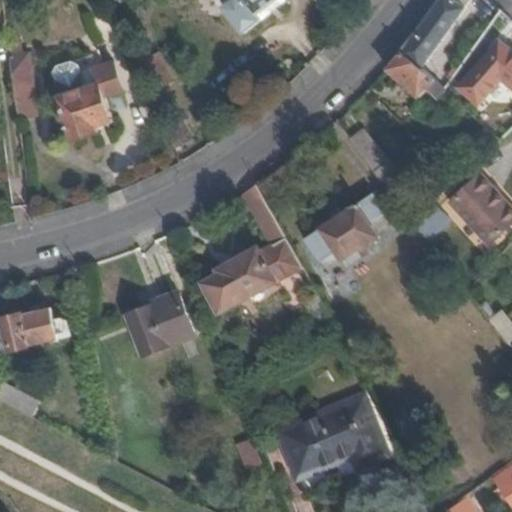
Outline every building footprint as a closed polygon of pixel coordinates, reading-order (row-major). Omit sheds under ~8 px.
[(261,17),(280,0),(236,0),(226,10),(248,36),(264,22),(261,17)] [(424,69),(473,0),(442,0),(435,11),(405,52),(424,69)] [(511,50),(501,41),(461,84),(482,103),(505,77),(511,82),(511,50)] [(436,81),(424,69),(405,52),(390,69),(421,99),(428,90),(436,81)] [(10,55),(19,118),(39,116),(31,54),(10,55)] [(160,55),(143,62),(156,89),(172,81),(160,55)] [(64,98),(75,141),(100,135),(99,130),(115,126),(107,95),(123,91),(116,65),(84,73),(82,66),(76,62),(62,65),(60,72),(62,79),(59,79),(64,98)] [(445,89),(436,81),(428,90),(440,101),(448,92),(445,89)] [(367,133),(354,142),(389,187),(398,199),(410,189),(367,133)] [(511,222),(511,202),(484,174),(453,202),(492,242),(511,222)] [(307,268),(260,185),(243,195),(273,248),(262,253),(260,249),(218,271),(221,276),(207,284),(221,312),(307,268)] [(417,223),(415,221),(398,199),(389,187),(309,240),(323,263),(340,253),(346,262),(362,252),(366,258),(373,252),(370,247),(382,240),(374,225),(387,216),(390,219),(397,215),(408,229),(417,223)] [(454,220),(436,202),(417,219),(433,240),(454,220)] [(182,290),(163,297),(165,301),(130,316),(145,353),(198,335),(182,290)] [(165,301),(163,297),(162,294),(128,309),(130,316),(165,301)] [(340,326),(328,306),(313,313),(326,335),(340,326)] [(22,316),(0,320),(0,356),(73,340),(69,323),(65,319),(56,320),(54,310),(22,317),(22,316)] [(492,319),(510,343),(511,341),(511,320),(504,310),(492,319)] [(5,385),(0,392),(0,401),(32,418),(39,403),(5,385)] [(357,456),(362,466),(389,456),(369,404),(285,434),(301,477),(357,456)] [(249,469),(264,463),(255,440),(240,445),(249,469)] [(511,467),(500,476),(511,497),(511,467)] [(475,511),(468,499),(450,511),(475,511)]
